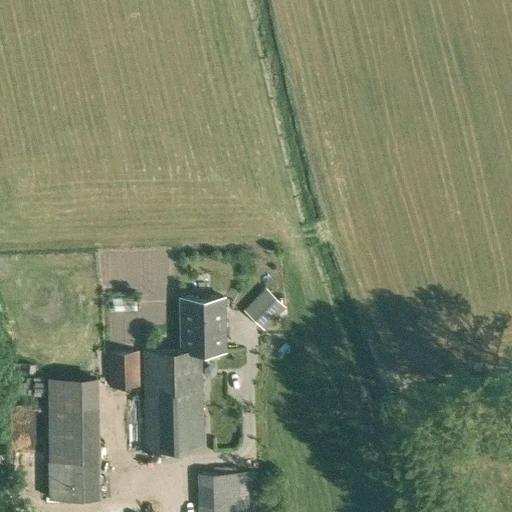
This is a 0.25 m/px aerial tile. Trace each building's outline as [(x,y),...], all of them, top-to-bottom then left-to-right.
[(269,307),(280,295),(269,285),(257,297),(269,307)] [(146,449),(203,447),(199,351),(223,350),(221,296),(178,297),(180,349),(144,349),(146,449)] [(109,386),(140,385),(139,350),(108,350),(109,386)] [(49,484),(97,483),(96,364),(48,364),(49,484)] [(249,511),(248,471),(197,472),(198,511),(249,511)]
